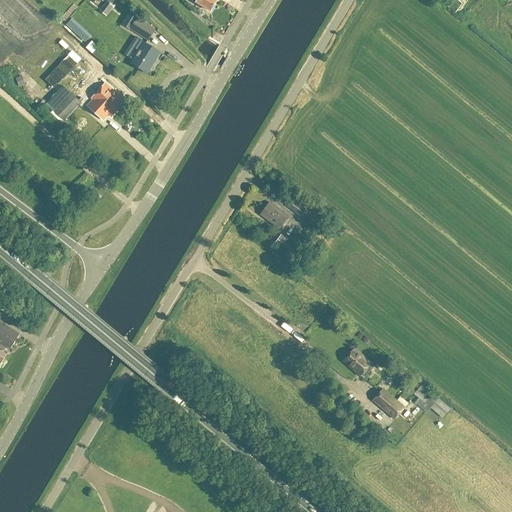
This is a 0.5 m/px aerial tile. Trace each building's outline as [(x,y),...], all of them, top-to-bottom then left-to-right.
[(105,0),(98,9),(106,16),(114,7),(105,0)] [(211,11),(217,0),(197,0),(196,2),(198,3),(197,5),(201,7),(202,6),(211,11)] [(137,18),(129,13),(122,24),(130,29),(137,18)] [(155,30),(137,18),(130,29),(148,41),(155,30)] [(144,42),(130,63),(147,73),(160,53),(144,42)] [(91,98),(112,117),(126,102),(105,83),(91,98)] [(64,121),(82,103),(70,92),(53,110),(64,121)] [(0,134),(22,154),(33,142),(22,133),(27,127),(14,115),(0,130),(0,134)] [(287,207),(316,230),(322,222),(293,199),(287,207)] [(260,215),(279,229),(289,217),(270,202),(260,215)] [(273,244),(288,255),(295,245),(280,234),(273,244)] [(0,342),(10,349),(20,335),(0,321),(0,363),(7,353),(0,348),(0,342)] [(360,376),(364,379),(374,368),(370,365),(371,363),(354,348),(343,361),(360,376)] [(414,402),(426,413),(431,408),(442,418),(450,408),(427,388),(414,402)] [(373,400),(394,419),(404,407),(382,389),(373,400)] [(402,394),(398,398),(405,405),(408,401),(402,394)]
